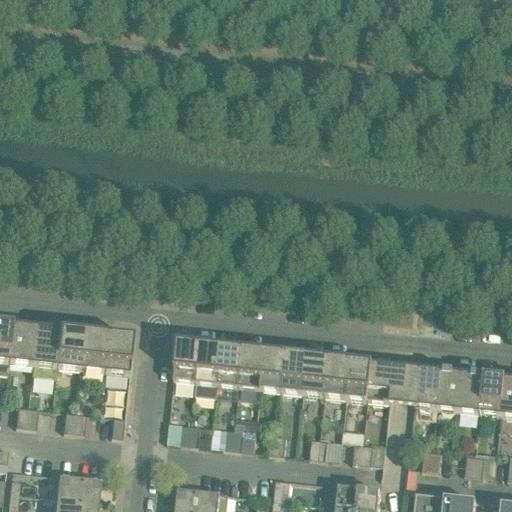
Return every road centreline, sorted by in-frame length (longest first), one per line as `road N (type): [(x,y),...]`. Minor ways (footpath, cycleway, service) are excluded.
road 1 (tertiary): [(511,101),(0,45)]
road 2 (residential): [(511,356),(158,319)]
road 3 (residential): [(138,511),(158,319)]
road 4 (residential): [(158,319),(0,302)]
